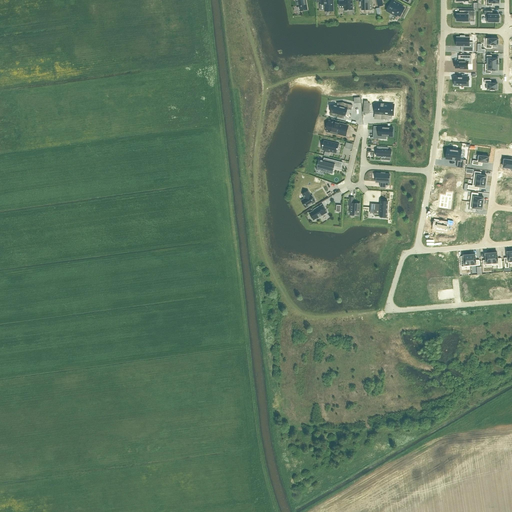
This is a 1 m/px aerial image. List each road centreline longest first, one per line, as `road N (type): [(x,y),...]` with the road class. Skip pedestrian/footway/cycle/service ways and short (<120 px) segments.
road 1 (residential): [(511,302),(389,308),(404,252),(416,250)]
road 2 (residential): [(444,30),(431,171)]
